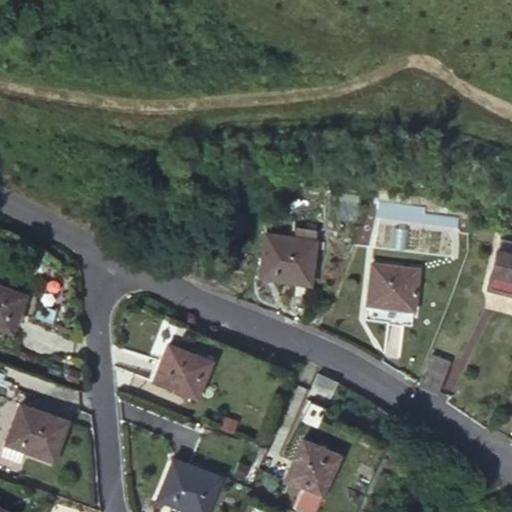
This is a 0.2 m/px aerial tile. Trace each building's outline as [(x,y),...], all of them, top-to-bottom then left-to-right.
[(297,242),(315,245),(317,236),(298,232),(297,242)] [(297,242),(267,237),(258,278),(308,286),(316,245),(297,242)] [(511,255),(507,253),(494,286),(511,293),(511,255)] [(415,274),(368,267),(363,305),(410,312),(415,274)] [(24,297),(0,288),(0,326),(12,330),(24,297)] [(209,360),(167,344),(153,379),(196,396),(209,360)] [(423,356),(408,385),(421,396),(436,363),(423,356)] [(330,389),(317,383),(305,407),(319,413),(330,389)] [(20,404),(5,444),(24,451),(54,462),(68,420),(20,404)] [(339,455),(300,440),(282,480),(320,498),(339,455)] [(24,451),(5,444),(0,456),(0,460),(19,467),(24,451)] [(207,511),(220,481),(171,462),(156,498),(192,511),(207,511)]
